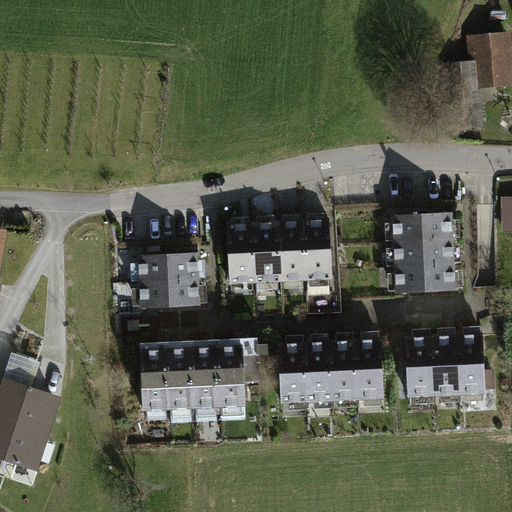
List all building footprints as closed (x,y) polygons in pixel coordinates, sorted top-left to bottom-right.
[(505,37),(473,41),(475,62),(444,65),(448,105),(462,104),(479,102),(477,82),(509,78),(505,37)] [(479,102),(462,104),(465,125),(481,124),(479,102)] [(452,213),(393,216),(394,241),(453,238),(452,228),(452,213)] [(316,219),(304,220),(307,279),(308,279),(309,291),(311,294),(329,294),(329,278),(332,278),(329,219),(316,219)] [(291,221),(278,221),(281,281),(307,279),(304,220),(291,221)] [(266,222),(253,222),(256,282),(281,281),(278,221),(266,222)] [(228,224),(230,283),(256,282),(253,222),(241,223),(228,224)] [(453,238),(394,241),(395,266),(454,263),(454,251),(453,238)] [(198,253),(138,255),(139,281),(199,279),(198,268),(198,253)] [(454,263),(395,266),(396,292),(455,289),(455,276),(454,263)] [(199,279),(139,281),(140,307),(200,304),(199,292),(199,279)] [(468,334),(457,334),(460,393),(485,392),(483,333),(468,334)] [(460,393),(457,334),(432,336),(434,395),(460,393)] [(434,395),(432,336),(406,337),(409,396),(434,395)] [(369,339),(355,340),(358,399),(383,397),(381,339),(369,339)] [(358,399),(355,340),(330,341),(333,400),(358,399)] [(333,400),(330,341),(317,341),(305,342),(308,401),(333,400)] [(308,401),(305,342),(292,342),(279,343),(282,402),(308,401)] [(269,354),(268,344),(257,344),(257,354),(269,354)] [(231,345),(216,346),(219,405),(246,404),(243,345),(231,345)] [(194,407),(219,405),(216,346),(210,347),(191,347),(194,407)] [(169,408),(194,407),(191,347),(178,348),(166,349),(169,408)] [(169,408),(166,349),(158,349),(141,350),(144,409),(169,408)] [(14,353),(6,381),(33,388),(41,361),(14,353)] [(53,399),(6,384),(0,403),(0,453),(32,463),(53,399)]
